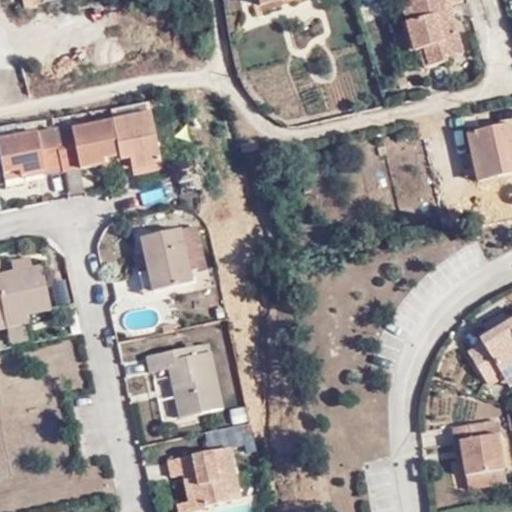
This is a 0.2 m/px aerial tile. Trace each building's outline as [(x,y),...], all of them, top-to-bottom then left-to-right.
[(261,0),(265,9),(294,1),(293,0),(261,0)] [(411,6),(416,21),(411,24),(422,54),(437,49),(443,66),(475,55),(462,6),(472,3),(471,0),(415,0),(417,5),(411,6)] [(98,117),(105,152),(106,156),(115,153),(120,171),(148,164),(134,109),(98,117)] [(98,117),(40,131),(44,154),(46,159),(64,155),(67,165),(92,159),(91,155),(105,152),(98,117)] [(44,154),(40,131),(38,123),(0,131),(0,165),(2,165),(5,172),(29,167),(28,158),(44,154)] [(511,123),(470,134),(481,180),(511,173),(511,123)] [(428,130),(385,139),(392,173),(416,168),(435,164),(428,130)] [(46,159),(44,154),(28,158),(29,167),(47,164),(46,159)] [(48,170),(67,165),(64,155),(46,159),(47,164),(48,170)] [(188,217),(172,220),(181,263),(197,258),(188,217)] [(181,263),(172,220),(132,228),(136,248),(143,283),(183,273),(181,263)] [(135,284),(143,283),(136,248),(125,250),(135,284)] [(11,261),(12,270),(22,268),(21,259),(11,261)] [(47,309),(37,265),(22,268),(12,270),(0,272),(0,311),(3,318),(24,314),(47,309)] [(0,311),(0,326),(25,322),(24,314),(3,318),(0,311)] [(504,375),(511,371),(511,318),(480,334),(482,342),(469,348),(483,377),(501,369),(504,375)] [(221,401),(206,339),(143,355),(148,372),(166,367),(178,413),(221,401)] [(470,478),(508,470),(497,419),(454,429),(460,460),(465,459),(470,478)] [(241,496),(228,445),(168,459),(172,480),(198,474),(200,480),(190,482),(194,499),(201,498),(204,505),(241,496)] [(510,481),(508,470),(470,478),(472,489),(510,481)] [(204,505),(201,498),(194,499),(177,503),(178,511),(181,511),(204,507),(204,505)]
